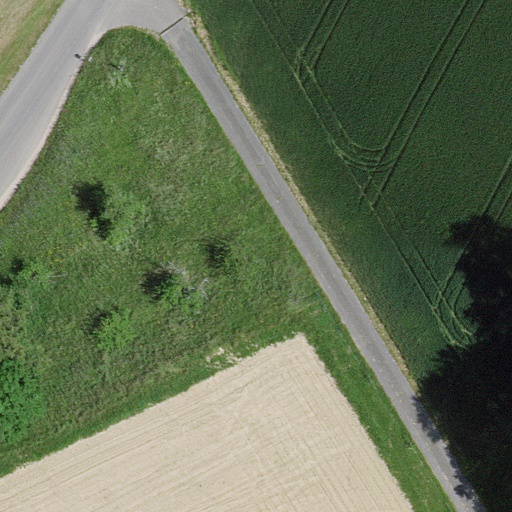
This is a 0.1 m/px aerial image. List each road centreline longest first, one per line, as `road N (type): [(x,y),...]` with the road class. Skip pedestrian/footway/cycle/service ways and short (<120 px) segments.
road 1 (track): [(153,0),(471,511)]
road 2 (unclassified): [(0,151),(100,0)]
